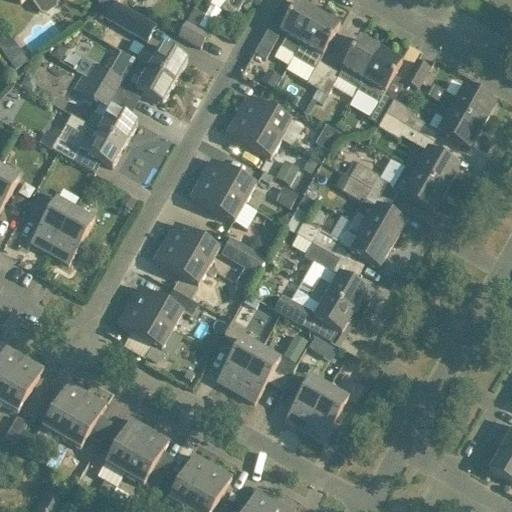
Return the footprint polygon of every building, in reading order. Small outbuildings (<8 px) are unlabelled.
[(200,0),(210,6),(217,10),(234,20),(245,0),(200,0)] [(105,21),(147,45),(156,30),(114,5),(105,21)] [(295,58),(319,17),(297,5),(280,34),(287,38),(280,49),(295,58)] [(186,25),(197,30),(204,17),(193,11),(186,25)] [(340,29),(319,17),(295,58),(303,63),(310,52),(323,59),(340,29)] [(208,37),(197,30),(186,25),(179,38),(201,51),(208,37)] [(267,34),(254,56),(265,62),(278,40),(267,34)] [(357,94),(381,53),(360,41),(355,49),(343,70),(364,82),(357,94)] [(56,47),(50,57),(60,64),(67,53),(56,47)] [(167,80),(175,85),(188,63),(162,48),(155,59),(142,52),(136,62),(167,80)] [(18,50),(5,59),(16,75),(29,65),(18,50)] [(392,106),(382,100),(386,94),(402,65),(381,53),(357,94),(377,106),(368,121),(380,128),(385,118),(392,106)] [(175,85),(167,80),(136,62),(131,71),(127,69),(120,81),(91,64),(83,78),(115,96),(122,84),(162,107),(175,85)] [(306,85),(317,91),(330,70),(319,64),(306,85)] [(418,94),(420,89),(430,72),(416,64),(404,85),(418,94)] [(330,70),(317,91),(328,97),(340,76),(330,70)] [(281,78),(268,71),(261,84),(273,91),(281,78)] [(36,87),(34,79),(28,75),(21,87),(32,94),(36,87)] [(86,126),(125,148),(138,126),(111,111),(110,113),(106,111),(115,96),(83,78),(83,79),(81,78),(73,92),(99,106),(93,117),(91,116),(86,126)] [(458,103),(447,97),(434,89),(427,99),(441,108),(441,107),(482,130),(495,108),(465,90),(458,103)] [(241,121),(250,126),(281,144),(292,125),(248,99),(243,108),(247,110),(241,121)] [(394,103),(392,106),(385,118),(407,130),(415,115),(394,103)] [(435,117),(446,123),(439,135),(469,153),(482,130),(441,107),(441,108),(435,117)] [(385,118),(380,128),(378,131),(400,143),(407,130),(385,118)] [(226,137),(239,145),(270,163),(281,144),(250,126),(241,121),(235,131),(231,129),(226,137)] [(112,171),(125,148),(86,126),(79,137),(92,144),(86,156),(112,171)] [(338,136),(325,128),(315,147),(328,154),(338,136)] [(74,165),(81,152),(46,133),(40,145),(74,165)] [(459,171),(450,166),(428,154),(421,166),(411,160),(405,170),(445,194),(459,171)] [(317,165),(310,161),(304,171),(311,176),(317,165)] [(276,179),(290,187),(299,170),(285,162),(276,179)] [(205,184),(245,207),(256,188),(212,163),(207,172),(211,174),(205,184)] [(380,179),(358,166),(350,180),(364,188),(372,193),(380,179)] [(0,214),(19,181),(0,170),(0,214)] [(392,193),(403,199),(433,216),(445,194),(405,170),(399,181),(392,193)] [(336,190),(342,193),(350,180),(344,177),(336,190)] [(372,193),(364,188),(350,180),(342,193),(342,194),(356,202),(362,205),(363,202),(366,203),(372,193)] [(190,201),(234,226),(245,207),(205,184),(199,195),(195,192),(190,201)] [(289,212),(298,196),(282,187),(273,203),(289,212)] [(50,198),(40,192),(32,207),(42,212),(50,198)] [(28,204),(14,197),(9,208),(22,215),(28,204)] [(135,203),(125,197),(120,206),(130,212),(135,203)] [(300,206),(308,214),(315,206),(306,198),(300,206)] [(41,247),(52,253),(76,212),(56,201),(30,246),(39,251),(41,247)] [(362,205),(351,224),(392,248),(405,226),(366,203),(363,202),(362,205)] [(254,239),(267,221),(249,208),(236,225),(254,239)] [(297,211),(285,231),(298,239),(339,262),(338,262),(358,273),(364,262),(379,271),(392,248),(351,224),(345,234),(340,244),(320,232),(319,233),(303,224),(307,217),(297,211)] [(69,268),(76,256),(95,223),(76,212),(52,253),(63,259),(61,263),(69,268)] [(168,248),(208,271),(219,252),(175,227),(170,235),(174,238),(168,248)] [(262,258),(249,250),(227,238),(219,252),(217,255),(249,273),(257,278),(267,260),(262,258)] [(255,239),(249,250),(262,258),(268,246),(255,239)] [(339,262),(298,239),(292,249),(306,257),(304,260),(313,265),(302,285),(313,291),(354,315),(367,292),(339,276),(339,277),(332,273),(338,262),(339,262)] [(191,302),(198,290),(208,271),(168,248),(162,258),(159,256),(154,265),(180,280),(173,292),(191,302)] [(138,301),(132,312),(173,335),(184,316),(139,290),(134,299),(138,301)] [(308,332),(314,321),(342,337),(354,315),(313,291),(308,301),(297,294),(291,304),(282,298),(280,303),(274,313),(308,332)] [(247,298),(244,305),(256,311),(259,305),(247,298)] [(274,313),(280,303),(273,299),(266,300),(263,306),(274,313)] [(173,335),(132,312),(126,322),(122,320),(117,328),(153,349),(147,360),(156,365),(173,335)] [(295,338),(283,359),(295,366),(307,345),(295,338)] [(320,358),(327,347),(315,339),(307,350),(320,358)] [(238,392),(261,352),(241,341),(216,385),(225,390),(227,386),(238,392)] [(5,350),(0,358),(0,403),(22,365),(11,359),(14,355),(5,350)] [(261,352),(238,392),(248,398),(246,402),(255,407),(267,386),(282,394),(295,372),(261,352)] [(22,365),(0,403),(0,405),(18,416),(44,372),(37,368),(35,367),(33,371),(22,365)] [(379,378),(364,370),(358,382),(373,389),(379,378)] [(296,425),(306,431),(330,391),(310,379),(285,424),(293,429),(296,425)] [(42,430),(62,441),(85,401),(74,395),(76,391),(68,386),(56,406),(43,400),(36,414),(48,420),(42,430)] [(330,391),(306,431),(317,438),(315,441),(323,446),(349,402),(330,391)] [(85,401),(62,441),(81,452),(106,408),(98,403),(95,407),(85,401)] [(17,420),(4,441),(15,447),(27,426),(17,420)] [(125,477),(143,446),(148,437),(137,431),(139,427),(131,422),(105,466),(125,477)] [(511,433),(502,451),(511,456),(511,433)] [(148,437),(143,446),(125,477),(155,495),(162,482),(151,475),(169,444),(161,439),(158,443),(148,437)] [(59,447),(46,469),(54,475),(68,452),(59,447)] [(511,456),(502,451),(489,474),(511,486),(511,456)] [(10,470),(22,476),(29,464),(17,457),(10,470)] [(193,458),(186,470),(168,503),(184,511),(187,511),(205,481),(210,473),(200,467),(202,463),(193,458)] [(210,473),(205,481),(187,511),(213,511),(232,480),(223,475),(221,479),(210,473)] [(115,489),(104,483),(97,495),(108,501),(115,489)] [(256,494),(249,507),(246,511),(271,511),(273,509),(263,503),(265,499),(256,494)] [(55,511),(61,502),(48,495),(37,511),(55,511)] [(139,511),(143,506),(126,497),(120,510),(124,511),(139,511)]
